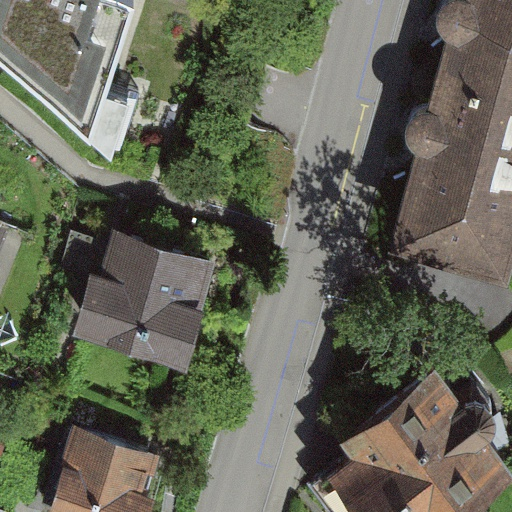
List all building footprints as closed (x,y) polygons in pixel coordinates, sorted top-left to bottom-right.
[(117,0),(0,0),(0,64),(98,147),(117,91),(94,82),(117,0)] [(511,262),(511,0),(453,0),(382,251),(505,286),(511,262)] [(170,359),(203,254),(97,222),(65,327),(170,359)] [(449,511),(510,469),(430,357),(330,427),(347,451),(325,466),(357,511),(449,511)] [(140,511),(158,449),(64,423),(38,511),(140,511)]
